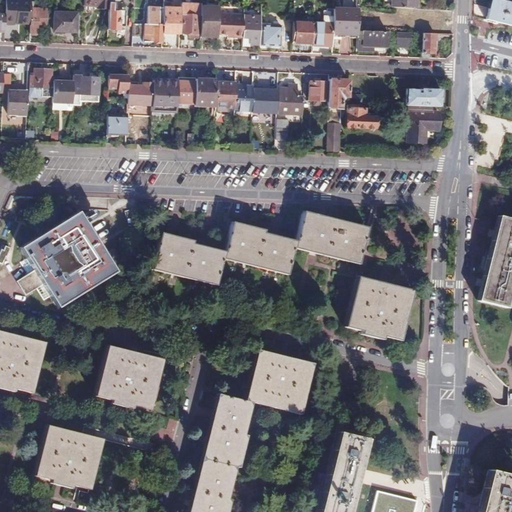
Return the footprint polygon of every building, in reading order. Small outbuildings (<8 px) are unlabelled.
[(15,0),(4,0),(3,15),(3,27),(28,28),(29,10),(29,1),(15,0)] [(106,0),(82,0),(82,6),(95,7),(95,9),(106,9),(106,0)] [(106,0),(106,9),(106,30),(117,30),(117,26),(123,27),(124,13),(113,13),(114,10),(114,7),(119,7),(119,4),(116,4),(116,0),(106,0)] [(417,0),(397,0),(397,8),(400,9),(410,9),(417,10),(417,0)] [(511,5),(489,0),(484,20),(510,26),(511,17),(511,5)] [(179,10),(179,17),(181,17),(180,35),(187,35),(197,35),(197,17),(199,17),(200,8),(200,5),(179,4),(179,10)] [(142,42),(160,43),(161,34),(161,22),(162,10),(162,5),(147,5),(146,24),(143,24),(142,42)] [(200,8),(199,17),(198,38),(216,39),(216,38),(216,36),(216,16),(217,8),(200,8)] [(146,9),(134,9),(133,22),(145,23),(146,9)] [(332,9),(331,23),(331,38),(356,39),(356,31),(357,21),(357,10),(332,9)] [(410,20),(410,15),(410,9),(400,9),(400,20),(410,20)] [(419,12),(419,10),(417,10),(410,9),(410,15),(418,15),(418,20),(430,21),(430,27),(440,28),(441,13),(419,12)] [(44,10),(29,10),(28,28),(28,35),(35,35),(35,29),(43,30),(44,10)] [(179,10),(162,10),(161,22),(161,34),(178,35),(179,17),(179,10)] [(241,12),(241,17),(240,39),(240,45),(258,46),(259,13),(241,12)] [(74,16),(53,15),(52,33),(73,33),(74,16)] [(216,36),(224,36),(224,38),(229,38),(240,39),(241,17),(216,16),(216,36)] [(311,23),(291,23),(291,44),(298,44),(310,44),(311,23)] [(311,23),(310,44),(323,45),(330,45),(331,38),(331,23),(311,23)] [(139,26),(131,25),(131,36),(139,37),(139,26)] [(279,28),(260,27),(259,46),(278,47),(279,28)] [(360,41),(357,41),(356,51),(373,52),(373,47),(385,48),(386,32),(361,31),(360,41)] [(409,33),(396,32),(396,45),(408,45),(409,33)] [(434,34),(421,34),(420,59),(428,60),(428,54),(432,54),(433,41),(434,41),(434,34)] [(27,97),(36,98),(37,93),(40,93),(40,98),(50,98),(50,88),(47,88),(48,70),(31,69),(31,74),(28,74),(27,97)] [(95,80),(77,79),(76,102),(94,103),(95,80)] [(327,80),(327,82),(326,101),(326,108),(339,108),(340,97),(346,97),(346,96),(347,81),(327,80)] [(151,81),(150,87),(149,107),(149,113),(174,114),(175,105),(176,82),(151,81)] [(50,82),(50,88),(50,98),(49,104),(65,105),(70,105),(71,83),(61,83),(61,84),(53,83),(53,82),(50,82)] [(192,104),(193,83),(176,82),(175,105),(192,106),(192,104)] [(193,82),(193,83),(192,104),(192,106),(192,107),(212,108),(212,104),(213,83),(213,82),(193,82)] [(326,101),(327,82),(308,82),(307,100),(326,101)] [(149,107),(150,87),(141,87),(142,83),(125,83),(125,97),(133,97),(132,106),(149,107)] [(224,84),(213,83),(212,104),(212,108),(212,109),(232,110),(233,89),(233,87),(224,87),(224,84)] [(270,86),(251,85),(251,88),(250,102),(269,103),(270,86)] [(287,90),(278,90),(277,114),(300,115),(300,98),(294,98),(295,85),(287,85),(287,90)] [(242,89),(233,89),(232,110),(232,112),(250,113),(250,102),(251,88),(243,87),(242,89)] [(404,89),(403,106),(407,106),(430,107),(438,107),(439,90),(418,89),(418,90),(404,89)] [(23,117),(24,94),(6,93),(5,116),(23,117)] [(346,97),(346,104),(360,104),(360,96),(346,96),(346,97)] [(355,106),(346,106),(345,128),(374,129),(375,118),(363,117),(363,109),(355,109),(355,106)] [(436,131),(437,115),(430,114),(430,107),(407,106),(406,143),(422,144),(423,131),(436,131)] [(337,153),(339,108),(326,108),(324,153),(330,153),(337,153)] [(104,116),(103,134),(123,134),(124,116),(104,116)] [(285,121),(274,121),(274,128),(274,131),(274,141),(285,142),(285,121)] [(248,150),(249,128),(234,128),(233,144),(245,144),(245,150),(248,150)] [(264,144),(273,145),(274,141),(274,131),(264,131),(264,144)] [(55,306),(114,269),(74,206),(15,243),(55,306)] [(150,253),(146,267),(213,284),(219,259),(283,276),(289,251),(354,268),(366,223),(300,206),(293,233),(228,216),(221,244),(157,227),(150,253)] [(511,220),(498,217),(477,302),(506,309),(511,290),(511,285),(511,220)] [(343,323),(398,337),(411,287),(356,273),(343,323)] [(0,382),(29,390),(42,339),(0,328),(0,382)] [(147,407),(160,356),(104,342),(91,393),(147,407)] [(241,396),(213,389),(182,511),(221,511),(250,400),(299,412),(312,360),(254,345),(241,396)] [(86,491),(99,436),(42,422),(29,477),(86,491)] [(344,511),(363,433),(333,426),(312,511),(344,511)] [(509,511),(511,501),(511,476),(487,470),(477,511),(509,511)]
